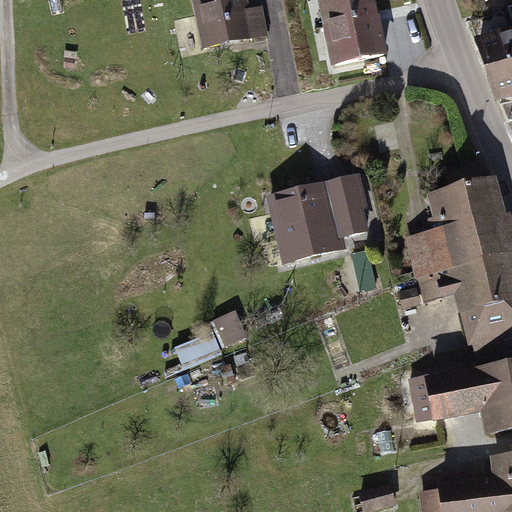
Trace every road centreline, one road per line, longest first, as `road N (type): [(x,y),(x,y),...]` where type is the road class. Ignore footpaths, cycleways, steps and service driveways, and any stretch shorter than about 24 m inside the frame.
road 1 (unclassified): [(48,158),(464,61)]
road 2 (track): [(17,169),(5,0)]
road 3 (unknown): [(511,448),(389,478)]
